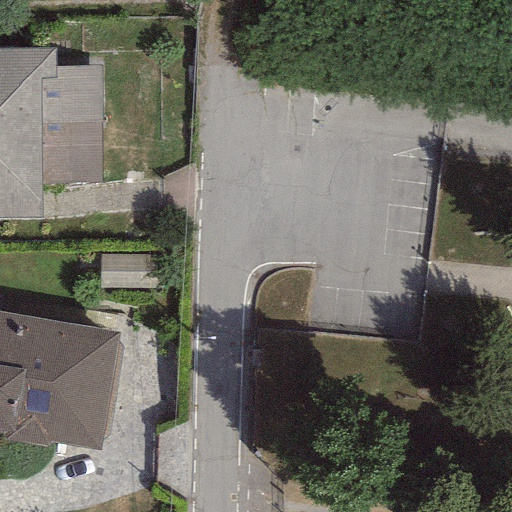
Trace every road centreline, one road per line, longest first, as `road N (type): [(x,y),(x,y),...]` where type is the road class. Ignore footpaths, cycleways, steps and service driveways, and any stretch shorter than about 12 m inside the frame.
road 1 (residential): [(215,511),(224,219),(357,226)]
road 2 (unknown): [(221,302),(511,315)]
